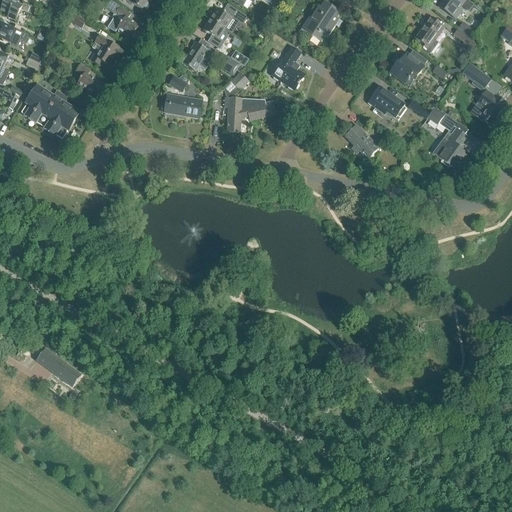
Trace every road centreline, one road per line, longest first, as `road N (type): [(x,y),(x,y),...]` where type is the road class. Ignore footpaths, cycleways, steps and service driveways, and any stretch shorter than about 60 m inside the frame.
road 1 (unclassified): [(427,511),(0,270)]
road 2 (residential): [(273,172),(466,208),(487,199),(511,165)]
road 3 (residential): [(273,172),(401,0)]
road 4 (residential): [(109,156),(103,133),(189,0)]
road 5 (residential): [(109,156),(140,147),(273,172)]
